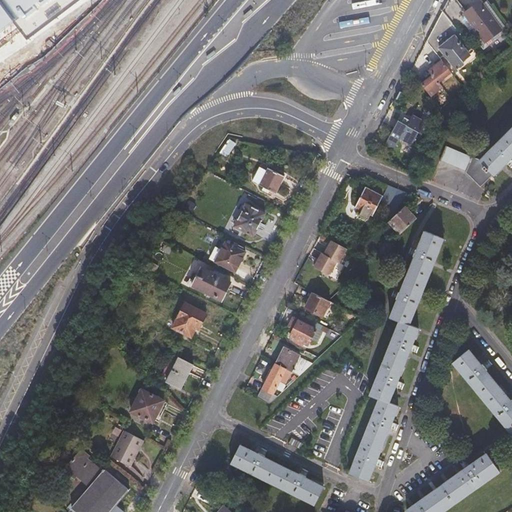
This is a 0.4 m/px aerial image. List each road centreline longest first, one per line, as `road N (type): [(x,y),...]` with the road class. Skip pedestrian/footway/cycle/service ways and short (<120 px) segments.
road 1 (tertiary): [(0,443),(74,291),(200,127),(254,112),(348,144)]
road 2 (residential): [(157,511),(343,154)]
road 3 (residential): [(377,511),(452,300)]
road 4 (unknown): [(274,448),(328,389),(347,388),(352,408),(333,479)]
road 5 (residential): [(343,154),(486,214)]
